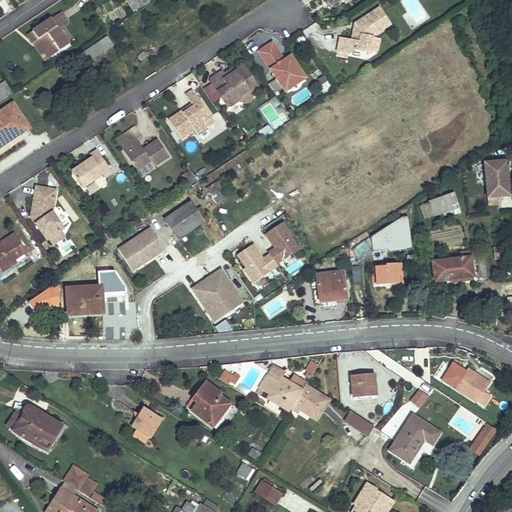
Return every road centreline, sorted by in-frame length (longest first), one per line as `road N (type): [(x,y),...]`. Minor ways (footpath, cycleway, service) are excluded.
road 1 (residential): [(0,346),(174,351),(420,327),(479,337),(511,353)]
road 2 (residential): [(0,183),(247,27),(285,17)]
